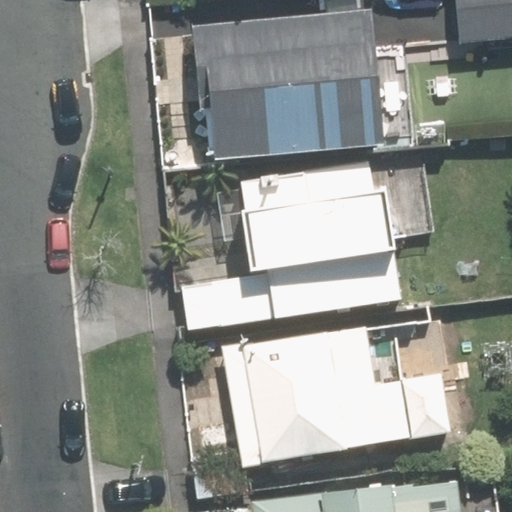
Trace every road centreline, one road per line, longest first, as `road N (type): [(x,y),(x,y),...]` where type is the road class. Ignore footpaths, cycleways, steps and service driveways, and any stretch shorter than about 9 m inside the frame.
road 1 (residential): [(11,132),(38,511)]
road 2 (residential): [(10,0),(11,132)]
